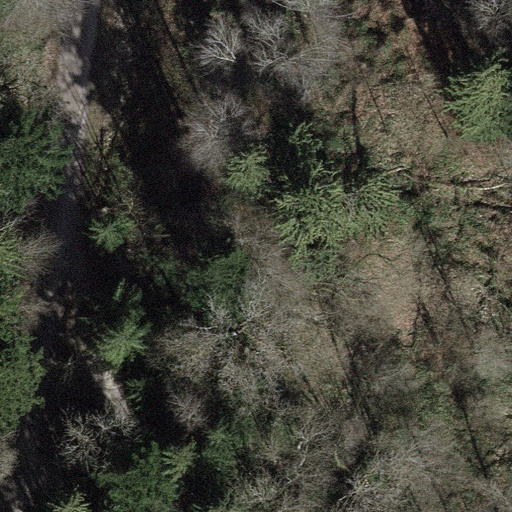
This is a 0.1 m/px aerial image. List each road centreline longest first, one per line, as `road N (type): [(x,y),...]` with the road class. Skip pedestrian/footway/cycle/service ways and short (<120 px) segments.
road 1 (track): [(17,511),(57,258),(83,0)]
road 2 (track): [(164,490),(57,258)]
road 3 (track): [(172,511),(164,490),(17,511)]
